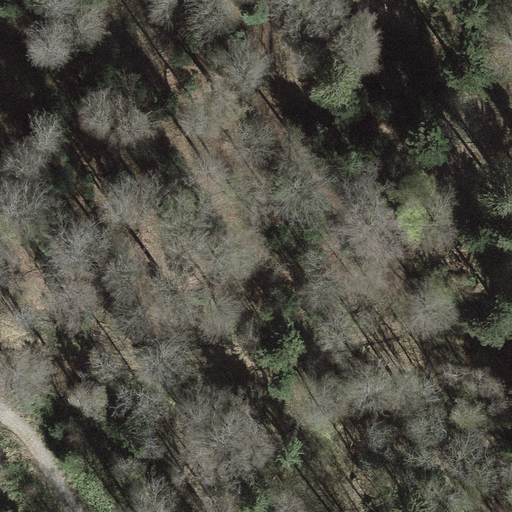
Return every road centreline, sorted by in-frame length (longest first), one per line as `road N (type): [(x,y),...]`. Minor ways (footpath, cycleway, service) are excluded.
road 1 (track): [(507,511),(394,278),(271,131),(262,100),(263,0)]
road 2 (track): [(419,326),(311,352),(219,359),(92,355),(0,340)]
road 3 (track): [(0,405),(77,511)]
